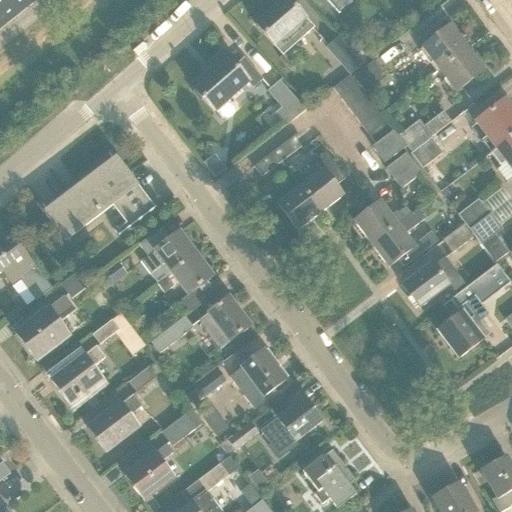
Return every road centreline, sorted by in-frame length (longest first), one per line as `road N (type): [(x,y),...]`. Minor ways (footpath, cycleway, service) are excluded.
road 1 (residential): [(511,407),(410,460),(381,443),(202,204)]
road 2 (residential): [(202,204),(323,107),(370,175)]
road 3 (residential): [(0,187),(116,86)]
road 4 (residential): [(93,511),(0,391)]
road 5 (residential): [(202,204),(116,86)]
road 6 (residential): [(116,86),(214,0)]
